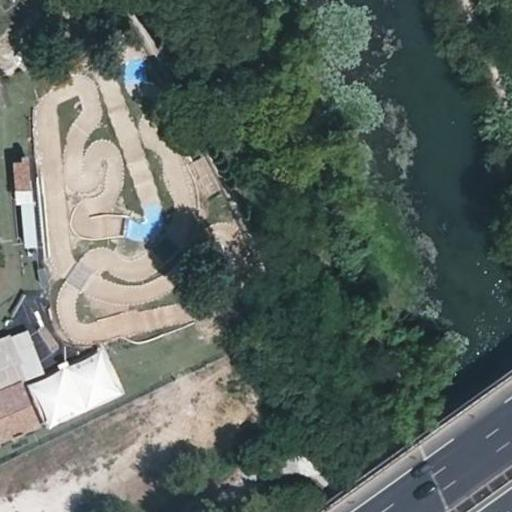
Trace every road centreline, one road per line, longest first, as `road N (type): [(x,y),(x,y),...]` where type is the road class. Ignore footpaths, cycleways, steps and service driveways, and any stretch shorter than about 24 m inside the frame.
road 1 (motorway): [(511,418),(379,511)]
road 2 (residential): [(195,511),(300,447)]
